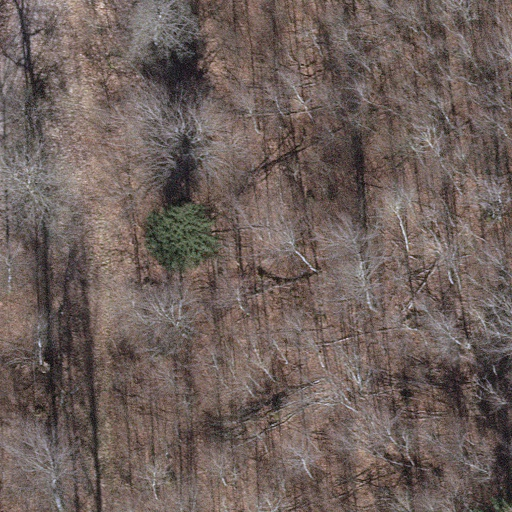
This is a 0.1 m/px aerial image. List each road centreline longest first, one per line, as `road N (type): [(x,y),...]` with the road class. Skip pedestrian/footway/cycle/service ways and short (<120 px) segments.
road 1 (track): [(50,0),(111,511)]
road 2 (track): [(26,0),(12,94),(0,120)]
